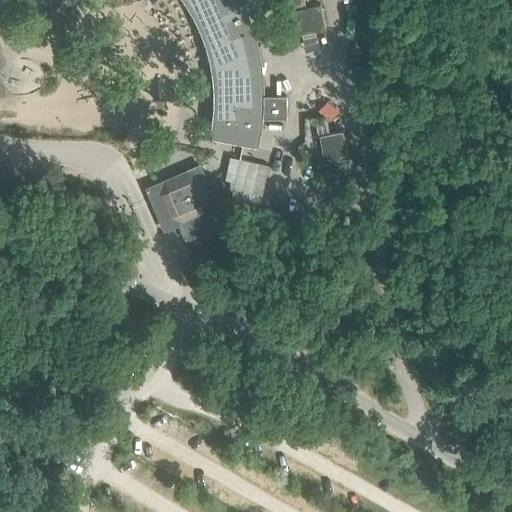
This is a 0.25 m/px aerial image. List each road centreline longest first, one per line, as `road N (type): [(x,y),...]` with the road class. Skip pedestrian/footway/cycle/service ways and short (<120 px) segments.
road 1 (unclassified): [(511,491),(130,281)]
road 2 (unknown): [(412,435),(347,78)]
